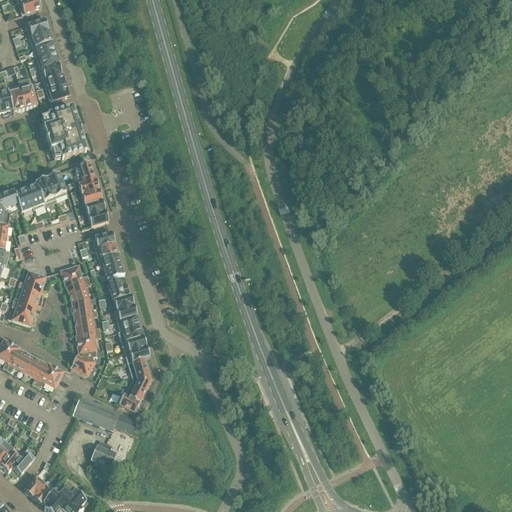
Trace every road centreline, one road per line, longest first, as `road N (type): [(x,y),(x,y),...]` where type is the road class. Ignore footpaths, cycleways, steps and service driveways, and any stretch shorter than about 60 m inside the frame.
road 1 (residential): [(222,511),(237,484),(239,455),(194,349),(161,333),(54,0)]
road 2 (unclassified): [(408,511),(319,306),(270,166),(275,110),(293,67),(341,0)]
road 3 (secondary): [(292,427),(221,242),(153,0)]
